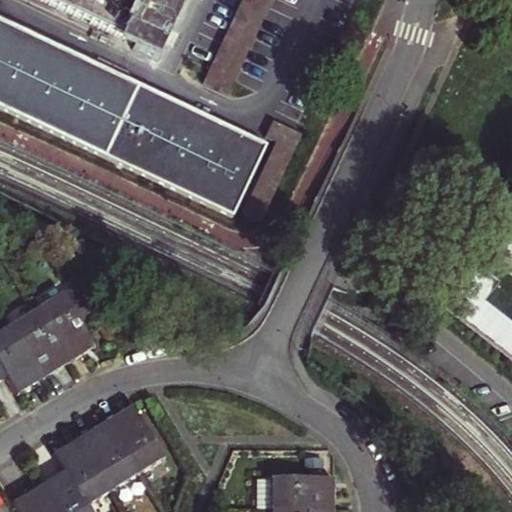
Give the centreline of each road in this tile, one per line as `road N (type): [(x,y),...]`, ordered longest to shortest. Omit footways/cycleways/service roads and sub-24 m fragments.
road 1 (residential): [(252,380),(399,73),(422,0)]
road 2 (residential): [(0,447),(76,399),(134,376),(202,369),(252,380)]
road 3 (residential): [(252,380),(349,444),(371,511)]
